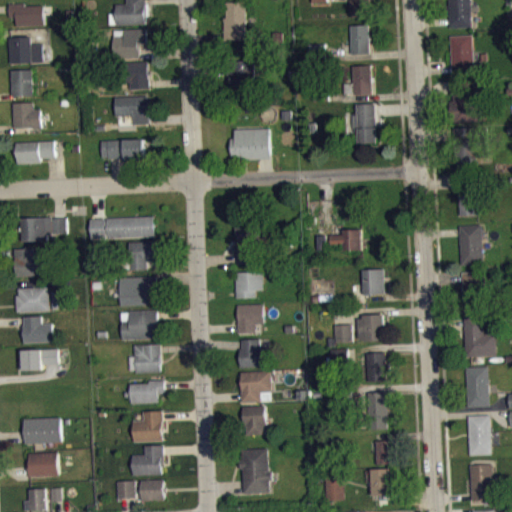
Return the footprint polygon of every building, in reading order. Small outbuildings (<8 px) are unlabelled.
[(147,0),(148,23),(118,24),(117,3),(128,3),(128,0),(147,0)] [(314,0),(314,8),(330,9),(329,0),(314,0)] [(351,0),(352,14),(373,13),(372,0),(351,0)] [(471,0),(473,25),(451,26),(451,21),(450,0),(471,0)] [(246,1),(247,28),(251,28),(251,39),(225,39),(225,36),(225,1),(246,1)] [(10,3),(11,8),(11,16),(18,16),(18,26),(45,25),(45,5),(26,5),(26,3),(10,3)] [(354,53),(372,52),(370,23),(352,24),(354,53)] [(147,27),(148,44),(140,44),(140,51),(140,56),(115,57),(115,35),(126,35),(125,28),(147,27)] [(32,34),(33,42),(44,42),(45,60),(13,61),(12,35),(32,34)] [(452,35),(453,68),(454,75),(476,74),(474,34),(452,35)] [(327,43),(310,43),(310,59),(328,59),(327,51),(327,43)] [(256,59),(256,99),(233,100),(233,78),(229,78),(228,69),(228,59),(256,59)] [(132,88),(150,88),(150,84),(150,79),(154,79),(153,69),(149,69),(149,61),(125,61),(126,81),(132,81),(132,88)] [(355,65),(356,93),(374,92),(373,64),(355,65)] [(33,68),(34,94),(14,94),(13,69),(33,68)] [(454,83),(455,88),(455,99),(454,99),(454,121),(487,120),(487,99),(473,100),(472,82),(454,83)] [(315,99),(330,99),(330,96),(329,89),(314,90),(315,99)] [(118,96),(118,115),(135,115),(135,122),(151,122),(151,118),(151,96),(118,96)] [(14,102),(15,127),(32,126),(32,127),(42,127),(41,108),(35,108),(35,101),(14,102)] [(359,103),(360,142),(378,141),(377,109),(377,102),(359,103)] [(457,167),(479,167),(479,156),(490,156),(490,126),(455,126),(455,133),(455,150),(457,150),(457,167)] [(236,128),(237,137),(232,137),(233,156),(242,155),(243,158),(264,157),(272,157),(271,127),(236,128)] [(145,137),(147,158),(126,159),(126,156),(117,156),(110,157),(110,155),(104,156),(103,139),(145,137)] [(18,141),(19,162),(42,161),(41,157),(52,156),(57,156),(56,139),(18,141)] [(459,179),(459,182),(460,198),(461,198),(462,214),(479,213),(478,178),(459,179)] [(91,218),(92,238),(155,235),(154,215),(98,218),(91,218)] [(67,217),(68,231),(54,232),(54,234),(48,234),(49,239),(24,240),(23,217),(53,216),(53,218),(61,217),(67,217)] [(240,263),(240,258),(240,254),(238,254),(237,218),(260,218),(261,263),(240,263)] [(461,225),(461,231),(463,264),(485,263),(483,224),(461,225)] [(332,234),(333,244),(344,244),(344,249),(363,249),(362,228),(343,228),(343,234),(332,234)] [(318,235),(318,249),(328,249),(327,234),(323,234),(318,235)] [(156,240),(157,258),(148,259),(148,263),(148,268),(132,268),(132,241),(156,240)] [(16,247),(16,253),(16,275),(52,274),(52,253),(45,253),(45,247),(16,247)] [(363,268),(365,293),(386,292),(384,266),(363,268)] [(463,271),(463,277),(465,310),(487,309),(485,270),(463,271)] [(238,272),(238,292),(238,297),(257,297),(257,289),(265,289),(264,271),(238,272)] [(121,276),(122,304),(158,303),(158,278),(157,275),(121,276)] [(20,287),(20,295),(18,295),(19,311),(51,309),(50,285),(20,287)] [(53,291),(54,308),(70,307),(69,290),(62,290),(53,291)] [(239,303),(240,326),(240,331),(257,331),(256,322),(266,322),(265,303),(239,303)] [(159,309),(159,313),(160,337),(124,338),(124,320),(131,320),(131,310),(159,309)] [(366,339),(366,337),(361,337),(360,317),(365,317),(365,313),(385,312),(386,338),(366,339)] [(25,315),(25,319),(25,323),(24,323),(25,341),(55,340),(54,322),(43,323),(43,315),(25,315)] [(498,333),(498,354),(466,355),(465,325),(465,317),(484,316),(485,333),(498,333)] [(336,323),(337,341),(353,340),(353,323),(345,323),(336,323)] [(243,338),(244,343),(244,347),(241,347),(242,366),(265,365),(264,346),(261,347),(261,338),(243,338)] [(135,344),(136,355),(131,355),(131,369),(137,369),(137,371),(162,370),(161,347),(161,343),(135,344)] [(22,349),(25,349),(25,348),(61,347),(61,362),(52,362),(45,362),(45,368),(22,369),(22,349)] [(333,348),(333,363),(350,362),(349,352),(349,348),(333,348)] [(369,351),(369,379),(387,378),(387,351),(369,351)] [(490,365),(491,404),(468,405),(467,366),(490,365)] [(242,371),(243,395),(244,401),(262,400),(262,391),(274,390),(274,388),(273,388),(272,369),(242,371)] [(131,382),(131,390),(125,390),(125,395),(131,395),(131,402),(159,402),(159,392),(166,392),(166,385),(165,378),(150,379),(150,382),(131,382)] [(355,386),(338,386),(339,402),(355,401),(355,392),(355,386)] [(298,389),(298,398),(310,398),(310,389),(298,389)] [(389,390),(390,428),(372,428),(370,391),(389,390)] [(245,405),(246,424),(248,424),(248,429),(249,434),(266,433),(266,424),(268,424),(267,404),(245,405)] [(145,410),(145,418),(134,419),(135,440),(164,439),(163,415),(163,409),(145,410)] [(469,415),(471,454),(493,453),(491,414),(469,415)] [(24,418),(25,434),(25,442),(62,440),(61,417),(24,418)] [(378,440),(379,463),(393,463),(392,440),(378,440)] [(146,444),(146,454),(134,454),(134,474),(163,473),(163,466),(165,466),(164,449),(164,444),(146,444)] [(244,448),(244,458),(242,458),(242,467),(245,467),(246,486),(246,491),(271,490),(270,479),(273,479),(273,470),(270,470),(269,447),(244,448)] [(30,452),(30,460),(29,460),(30,468),(30,475),(60,473),(59,451),(30,452)] [(471,464),(472,494),(473,499),(495,498),(494,463),(471,464)] [(373,468),(374,493),(394,493),(393,468),(373,468)] [(344,475),(345,499),(327,499),(326,476),(344,475)] [(141,480),(142,498),(165,497),(165,479),(141,480)] [(118,480),(118,496),(127,495),(137,495),(136,480),(118,480)] [(52,487),(64,486),(64,500),(53,501),(52,487)] [(25,499),(30,499),(30,488),(47,487),(48,509),(26,510),(25,499)] [(53,494),(54,508),(64,508),(64,494),(53,494)]
